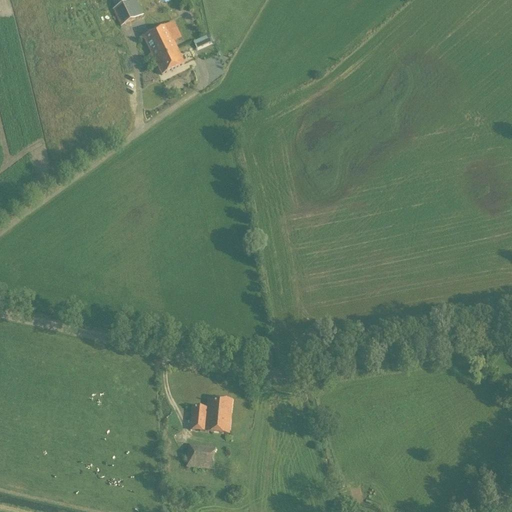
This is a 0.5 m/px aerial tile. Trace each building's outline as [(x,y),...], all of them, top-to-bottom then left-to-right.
[(135,0),(134,0),(134,1),(133,0),(111,0),(116,9),(112,11),(120,28),(143,17),(135,0)] [(150,61),(153,60),(161,76),(184,65),(166,27),(143,39),(151,56),(148,57),(150,61)] [(194,42),(197,49),(210,44),(207,36),(194,42)] [(207,399),(206,410),(192,408),(190,431),(229,435),(232,402),(207,399)] [(188,446),(185,469),(212,471),(215,448),(188,446)]
